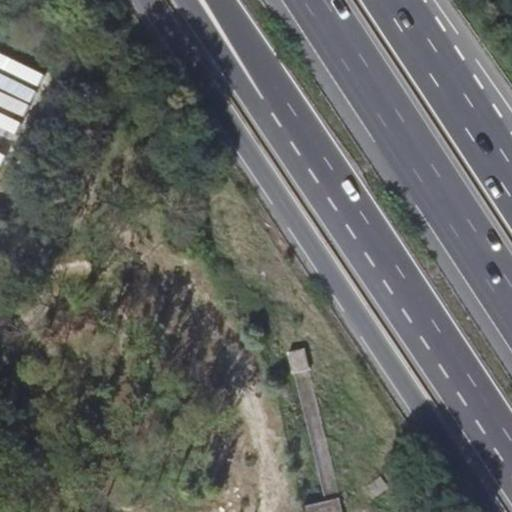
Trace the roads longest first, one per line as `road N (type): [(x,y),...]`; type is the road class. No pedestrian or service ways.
road 1 (motorway): [(149,0),(489,511)]
road 2 (motorway): [(321,0),(511,292)]
road 3 (motorway): [(179,0),(359,255)]
road 4 (motorway): [(209,0),(359,255)]
road 5 (motorway): [(359,255),(511,484)]
road 6 (motorway): [(511,173),(396,0)]
